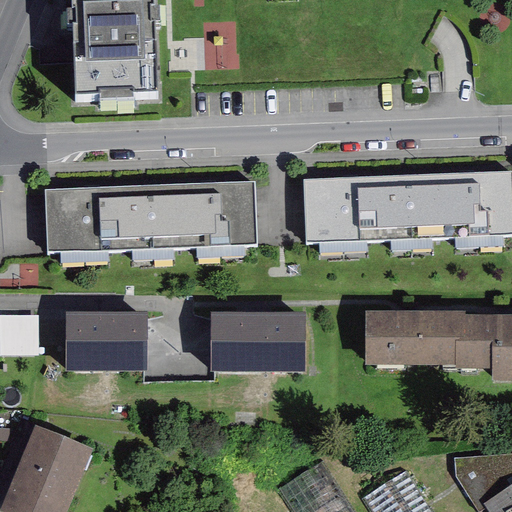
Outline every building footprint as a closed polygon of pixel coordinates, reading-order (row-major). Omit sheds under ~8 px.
[(100,102),(100,98),(134,96),(134,100),(158,99),(153,0),(71,0),(76,103),(100,102)] [(511,175),(444,178),(446,240),(511,237),(511,175)] [(444,178),(374,181),(376,243),(446,240),(444,178)] [(307,246),(376,243),(374,181),(304,184),(307,246)] [(254,186),(185,188),(187,251),(257,248),(254,186)] [(185,188),(115,191),(118,253),(187,251),(185,188)] [(48,256),(118,253),(115,191),(46,194),(48,256)] [(41,356),(42,316),(2,315),(1,356),(41,356)] [(302,371),(302,319),(215,320),(215,372),(302,371)] [(459,368),(460,368),(460,320),(370,319),(369,364),(459,365),(459,368)] [(144,371),(144,320),(70,320),(70,371),(144,371)] [(461,320),(460,320),(460,368),(496,368),(496,380),(511,380),(511,323),(461,323),(461,320)] [(63,511),(88,454),(38,433),(5,511),(63,511)] [(511,511),(511,455),(455,460),(457,478),(478,511),(480,511),(491,505),(495,511),(511,511)] [(355,511),(323,461),(278,489),(292,511),(355,511)] [(434,511),(408,470),(363,498),(371,511),(434,511)]
